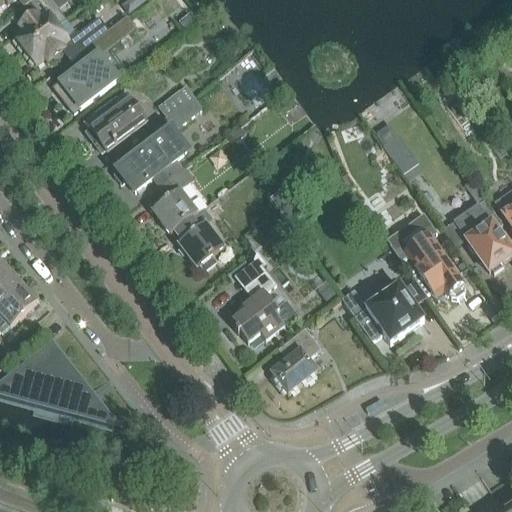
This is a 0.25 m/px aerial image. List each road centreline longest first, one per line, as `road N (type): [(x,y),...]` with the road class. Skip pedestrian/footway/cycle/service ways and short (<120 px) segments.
road 1 (tertiary): [(166,349),(0,131)]
road 2 (tertiary): [(511,354),(303,463)]
road 3 (residential): [(0,205),(107,342),(166,349)]
road 4 (tertiary): [(371,466),(511,388)]
road 5 (residential): [(371,466),(422,485),(511,429)]
